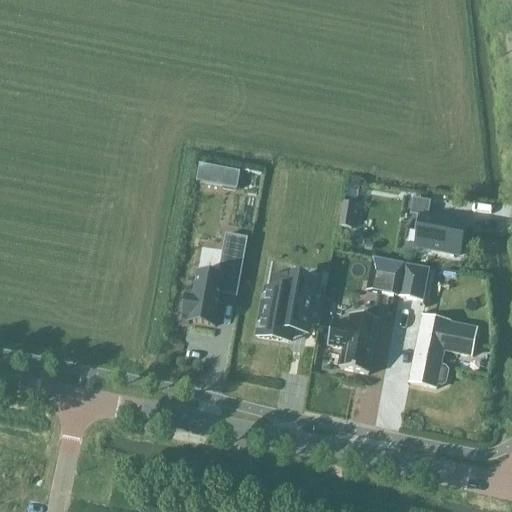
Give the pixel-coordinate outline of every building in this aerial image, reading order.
[(197,166),(194,182),(235,190),(238,174),(197,166)] [(421,218),(415,248),(458,257),(464,227),(421,218)] [(181,317),(180,319),(187,320),(186,325),(188,326),(189,323),(214,328),(220,297),(236,300),(247,240),(225,236),(216,282),(196,278),(192,299),(184,298),(184,300),(187,300),(184,318),(181,317)] [(371,266),(366,296),(397,302),(403,272),(371,266)] [(403,272),(397,302),(421,307),(427,277),(403,272)] [(267,291),(259,334),(288,340),(290,332),(305,335),(306,327),(318,329),(324,294),(313,291),(314,283),(294,280),(294,281),(290,280),(287,295),(268,291),(267,291)] [(335,325),(330,349),(346,353),(342,372),(370,378),(382,325),(353,319),(351,328),(335,325)] [(450,326),(423,321),(409,387),(436,392),(437,388),(441,389),(445,387),(448,375),(445,371),(441,370),(444,355),(471,361),(477,333),(450,328),(450,326)]
